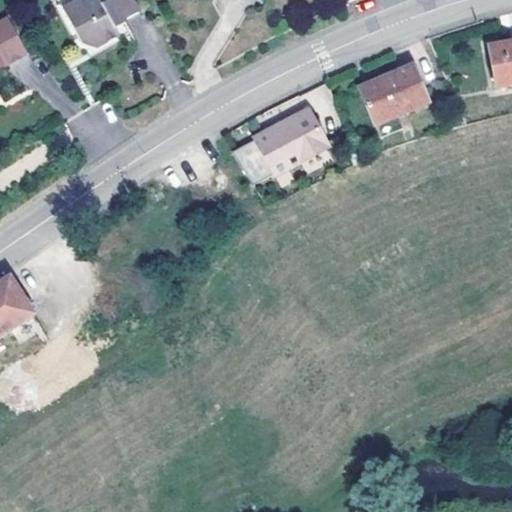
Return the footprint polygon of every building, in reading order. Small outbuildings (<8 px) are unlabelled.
[(83,0),(73,0),(63,6),(69,16),(82,40),(96,44),(119,31),(116,25),(126,20),(124,17),(138,9),(133,0),(103,0),(102,0),(85,0),(84,1),(83,0)] [(0,64),(25,51),(6,16),(0,18),(0,64)] [(511,85),(511,43),(492,47),(500,88),(511,85)] [(413,66),(362,87),(379,124),(428,103),(413,66)] [(257,140),(277,176),(328,149),(309,112),(257,140)] [(0,283),(0,336),(33,314),(20,294),(9,277),(0,283)] [(20,294),(33,314),(41,310),(28,289),(20,294)]
